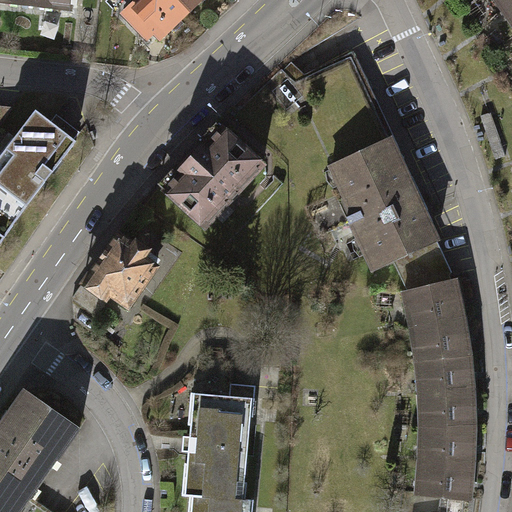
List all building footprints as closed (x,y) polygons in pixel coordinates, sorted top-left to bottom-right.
[(68,0),(30,0),(30,5),(68,9),(68,0)] [(160,38),(187,12),(175,0),(135,0),(130,6),(160,38)] [(175,0),(187,12),(199,0),(175,0)] [(511,0),(496,0),(503,10),(511,3),(511,0)] [(511,3),(503,10),(511,23),(511,3)] [(351,215),(328,165),(383,139),(344,59),(292,84),(276,70),(233,111),(286,167),(318,235),(346,223),(344,218),(351,215)] [(0,157),(0,237),(3,240),(73,143),(32,113),(0,157)] [(158,183),(204,227),(262,165),(216,122),(202,137),(205,141),(176,172),(172,169),(158,183)] [(383,139),(328,165),(351,215),(344,218),(346,223),(349,222),(370,269),(392,259),(426,244),(433,241),(385,139),(383,139)] [(87,276),(126,306),(156,266),(142,256),(148,248),(136,238),(131,243),(119,234),(87,276)] [(444,284),(426,244),(392,259),(407,293),(444,284)] [(412,313),(414,325),(459,318),(452,282),(444,284),(407,293),(403,294),(406,313),(412,313)] [(106,301),(82,284),(72,298),(96,315),(106,301)] [(418,345),(420,357),(465,354),(459,318),(414,325),(409,326),(412,346),(418,345)] [(468,390),(465,354),(420,357),(414,358),(416,379),(422,380),(423,392),(468,390)] [(470,427),(468,390),(423,392),(418,392),(418,412),(424,412),(423,425),(470,427)] [(23,391),(0,422),(0,511),(12,511),(24,496),(51,458),(55,461),(77,429),(23,391)] [(193,497),(202,497),(252,501),(260,400),(201,395),(193,497)] [(469,463),(470,427),(423,425),(418,425),(418,446),(423,446),(423,460),(469,463)] [(467,499),(469,463),(423,460),(419,458),(415,481),(420,481),(420,492),(414,492),(413,494),(467,499)] [(47,511),(24,496),(12,511),(47,511)] [(259,511),(260,502),(252,501),(202,497),(200,511),(259,511)]
